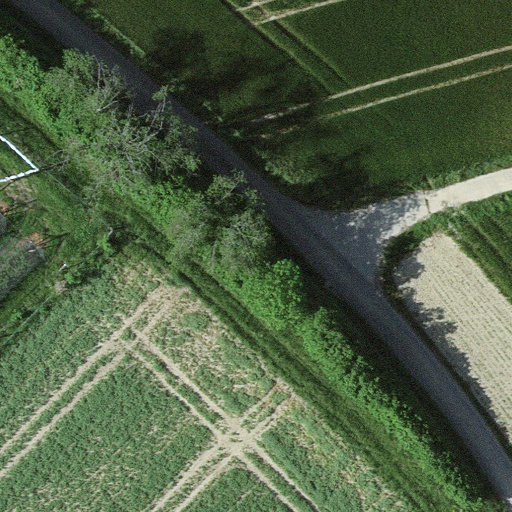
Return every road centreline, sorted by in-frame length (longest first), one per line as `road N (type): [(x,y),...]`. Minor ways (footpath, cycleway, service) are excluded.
road 1 (track): [(511,486),(444,390),(315,244),(511,177)]
road 2 (residential): [(19,0),(315,244)]
